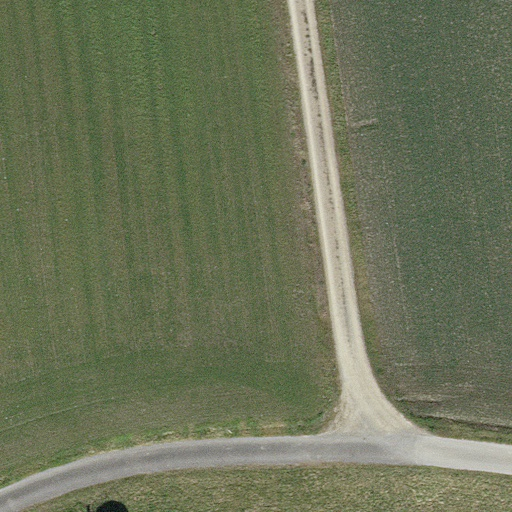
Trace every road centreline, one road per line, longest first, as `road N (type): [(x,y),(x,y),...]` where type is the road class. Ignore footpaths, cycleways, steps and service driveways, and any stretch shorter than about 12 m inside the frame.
road 1 (unclassified): [(0,507),(106,468),(210,452),(440,452),(511,461)]
road 2 (track): [(368,451),(302,0)]
